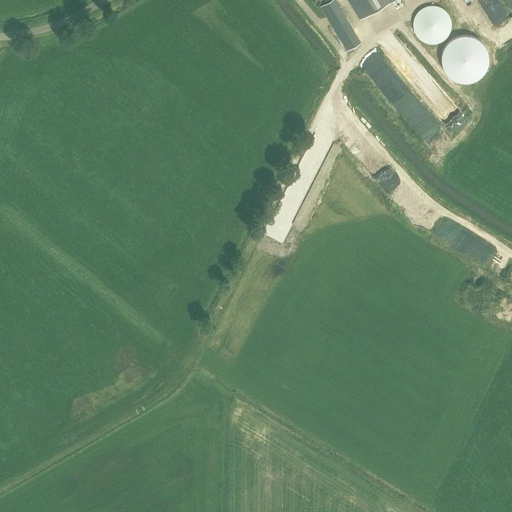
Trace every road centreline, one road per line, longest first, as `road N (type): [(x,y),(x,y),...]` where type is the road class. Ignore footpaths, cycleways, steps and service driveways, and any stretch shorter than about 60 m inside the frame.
road 1 (track): [(334,88),(181,384),(0,491)]
road 2 (track): [(511,253),(444,212),(330,95)]
